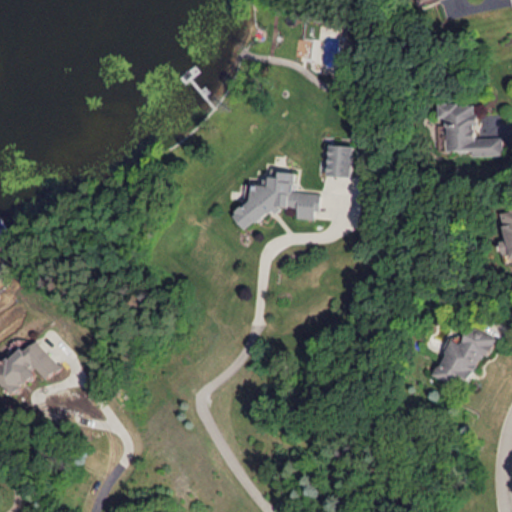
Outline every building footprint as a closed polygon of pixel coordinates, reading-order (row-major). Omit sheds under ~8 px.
[(451,149),(477,149),(477,154),(506,154),(506,136),(479,137),(479,122),(480,122),(480,102),(442,103),(442,116),(450,116),(451,149)] [(332,175),(356,176),(356,144),(332,144),(332,175)] [(297,189),(298,174),(268,171),(266,183),(255,182),(253,206),(243,205),(241,221),(266,224),(267,210),(284,211),(285,205),(301,207),(300,216),(318,218),(318,210),(323,210),(325,192),(297,189)] [(503,336),(478,324),(469,344),(458,338),(440,375),(462,386),(467,376),(474,380),(488,352),(494,355),(503,336)] [(67,365),(44,339),(32,349),(28,345),(0,370),(0,375),(17,394),(44,370),(52,379),(67,365)]
